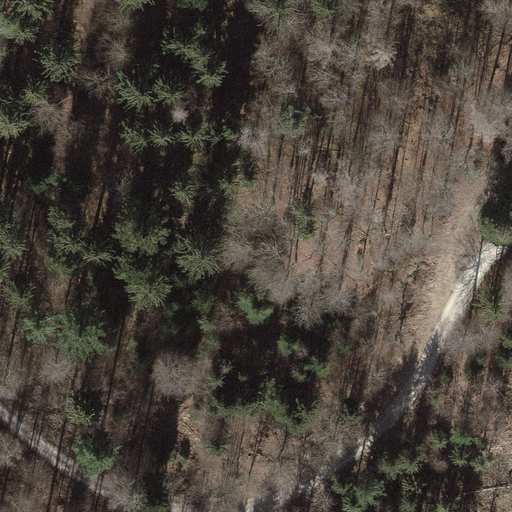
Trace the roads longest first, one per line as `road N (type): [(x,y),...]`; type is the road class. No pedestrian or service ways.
road 1 (track): [(212,511),(280,497),(375,429),(407,393),(469,279),(511,230)]
road 2 (track): [(0,406),(70,466),(130,500),(172,511)]
